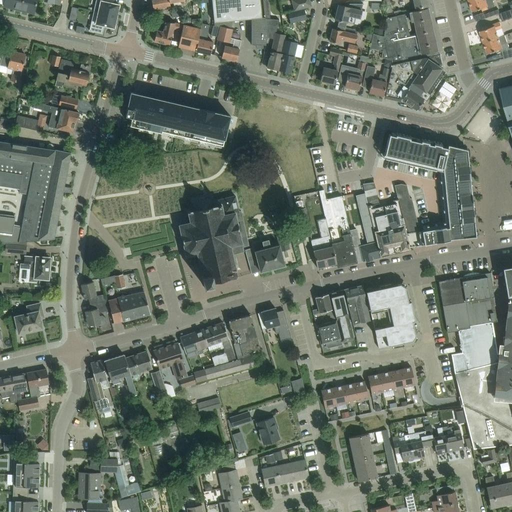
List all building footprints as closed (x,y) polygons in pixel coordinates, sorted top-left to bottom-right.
[(0,0),(0,3),(4,4),(4,6),(19,10),(20,7),(33,11),(33,13),(36,0),(0,0)] [(95,0),(93,10),(117,16),(120,4),(113,3),(113,0),(95,0)] [(151,0),(153,10),(170,7),(170,4),(185,1),(184,0),(151,0)] [(212,0),(214,24),(221,26),(218,37),(217,40),(233,44),(232,47),(224,45),(221,57),(236,61),(241,40),(230,37),(232,29),(230,28),(232,20),(250,20),(251,45),(265,44),(267,37),(265,17),(264,17),(262,17),(260,0),(212,0)] [(291,0),(294,10),(304,8),(312,7),(310,0),(291,0)] [(389,0),(383,0),(386,13),(392,12),(389,0)] [(427,6),(425,0),(413,0),(415,8),(427,6)] [(481,9),(482,11),(495,6),(492,0),(469,0),(473,12),(481,9)] [(334,19),(344,22),(346,22),(354,24),(355,16),(360,17),(362,10),(361,10),(363,4),(349,3),(348,7),(338,5),(334,19)] [(304,8),(294,10),(294,11),(288,12),(290,23),(307,19),(304,8)] [(432,30),(427,8),(409,12),(411,24),(414,23),(416,33),(432,30)] [(511,8),(511,9),(500,13),(503,21),(511,18),(511,8)] [(184,16),(183,9),(171,10),(172,18),(184,16)] [(476,21),(500,13),(498,9),(484,14),(484,12),(474,15),(476,21)] [(117,16),(93,10),(88,31),(102,34),(104,26),(114,28),(117,16)] [(384,36),(383,36),(383,41),(406,36),(410,35),(405,14),(386,18),(384,36)] [(201,23),(202,23),(200,29),(195,51),(210,55),(213,42),(206,40),(210,25),(206,24),(205,17),(201,18),(201,23)] [(270,19),(265,18),(267,37),(274,39),(267,68),(278,70),(282,54),(280,54),(284,39),(285,36),(283,36),(276,34),(279,19),(270,19)] [(500,21),(487,26),(488,28),(480,31),(484,43),(499,38),(496,31),(503,28),(500,21)] [(182,31),(183,25),(175,23),(175,24),(165,22),(163,32),(156,30),(154,41),(169,45),(173,29),(182,31)] [(214,26),(213,26),(210,36),(218,37),(221,26),(214,24),(214,26)] [(178,46),(195,51),(200,29),(183,25),(182,31),(178,46)] [(357,30),(337,25),(336,29),(332,28),(329,41),(339,44),(340,39),(354,43),(357,30)] [(410,35),(406,36),(383,41),(383,36),(372,34),(367,32),(365,37),(368,40),(371,40),(369,48),(382,51),(381,57),(392,60),(391,63),(397,64),(407,61),(407,57),(437,50),(436,43),(432,30),(416,33),(410,35)] [(484,43),(487,54),(496,51),(497,53),(502,51),(504,59),(511,56),(511,46),(509,48),(505,35),(499,38),(484,43)] [(293,56),(296,42),(284,39),(280,54),(282,54),(278,70),(289,73),(293,56)] [(358,47),(348,44),(346,51),(356,54),(358,47)] [(320,80),(334,84),(342,51),(330,48),(329,54),(334,55),(333,59),(334,59),(333,63),(334,64),(333,70),(323,67),(320,80)] [(0,63),(0,65),(7,67),(14,69),(11,80),(18,82),(23,64),(25,55),(11,51),(9,58),(2,56),(0,63)] [(391,68),(385,96),(401,99),(416,110),(424,99),(421,97),(425,91),(428,93),(430,93),(444,73),(443,71),(441,69),(441,68),(440,67),(442,64),(439,54),(407,61),(397,64),(391,63),(390,68),(391,68)] [(53,55),(51,63),(57,65),(59,57),(53,55)] [(340,70),(337,80),(345,82),(344,86),(359,90),(361,80),(365,63),(366,64),(368,57),(361,55),(359,62),(357,69),(355,69),(354,75),(347,74),(349,67),(341,65),(340,70)] [(62,59),(55,85),(62,87),(63,85),(73,87),(74,83),(80,85),(80,84),(85,85),(90,67),(82,65),(80,70),(72,68),(74,62),(62,59)] [(367,65),(364,76),(362,86),(370,88),(369,92),(383,95),(390,68),(383,67),(382,74),(379,73),(378,80),(372,79),(375,67),(367,65)] [(452,77),(445,87),(456,94),(463,84),(452,77)] [(509,120),(511,126),(511,131),(511,84),(500,88),(500,89),(501,91),(502,97),(504,103),(508,120),(509,120)] [(131,92),(125,115),(131,117),(130,125),(139,127),(139,126),(145,127),(145,129),(146,129),(147,127),(153,129),(152,130),(161,133),(162,131),(169,132),(170,131),(176,132),(175,134),(185,136),(185,134),(191,136),(191,137),(200,140),(200,138),(206,139),(206,141),(215,143),(215,142),(221,143),(221,144),(222,145),(229,115),(228,115),(227,119),(137,98),(138,94),(131,92)] [(61,95),(58,105),(75,110),(78,99),(61,95)] [(51,112),(51,116),(76,122),(78,113),(69,110),(43,104),(41,110),(51,112)] [(279,121),(280,105),(263,104),(262,120),(279,121)] [(309,122),(311,107),(295,105),(293,120),(309,122)] [(44,125),(47,116),(39,114),(37,123),(38,119),(17,115),(16,125),(29,128),(43,132),(44,125)] [(76,122),(51,116),(48,126),(63,130),(73,132),(75,122),(76,122)] [(389,134),(384,154),(442,168),(448,227),(445,227),(445,226),(425,230),(419,231),(411,198),(409,198),(406,185),(401,184),(394,185),(397,196),(393,197),(394,199),(398,198),(407,239),(409,247),(450,240),(450,239),(470,237),(471,229),(474,229),(475,229),(475,228),(474,223),(473,214),(473,209),(473,206),(472,202),(470,186),(470,180),(469,171),(469,170),(468,166),(468,165),(467,156),(464,157),(463,149),(464,149),(464,148),(448,144),(447,147),(441,146),(441,143),(434,141),(433,144),(428,143),(429,140),(421,138),(420,141),(409,139),(410,136),(396,132),(395,135),(389,134)] [(0,242),(6,242),(27,241),(44,240),(54,239),(71,152),(54,149),(54,150),(14,144),(0,141),(0,186),(20,189),(19,192),(28,193),(22,227),(14,226),(15,218),(0,215),(0,242)] [(364,191),(374,188),(373,182),(363,184),(364,191)] [(319,195),(317,188),(307,191),(308,198),(319,195)] [(374,188),(364,191),(365,195),(380,256),(391,253),(391,252),(395,251),(383,202),(378,203),(374,188)] [(323,189),(318,191),(322,204),(324,216),(325,216),(325,218),(331,243),(336,263),(337,267),(357,262),(357,261),(354,247),(350,235),(349,228),(346,217),(341,196),(326,199),(323,189)] [(356,233),(350,235),(354,247),(357,261),(364,259),(365,261),(380,257),(380,256),(365,195),(357,197),(368,243),(359,245),(356,233)] [(182,236),(179,236),(181,245),(183,245),(186,255),(189,255),(195,254),(197,253),(200,266),(201,271),(200,271),(204,286),(214,284),(214,283),(237,278),(237,277),(231,254),(228,245),(240,242),(242,250),(244,250),(243,247),(249,246),(248,245),(247,237),(242,218),(241,211),(238,212),(236,202),(235,196),(212,201),(211,197),(199,200),(194,201),(196,209),(188,211),(191,222),(179,225),(181,233),(182,236)] [(394,199),(383,202),(395,251),(398,250),(398,252),(410,249),(407,239),(398,198),(394,199)] [(296,210),(302,237),(311,235),(305,208),(296,210)] [(318,238),(310,239),(317,268),(336,263),(331,243),(325,218),(317,220),(320,233),(321,237),(318,238)] [(245,250),(249,265),(258,263),(260,271),(284,265),(280,250),(289,248),(284,230),(276,232),(279,244),(270,246),(268,239),(251,244),(252,248),(245,250)] [(6,242),(5,252),(26,253),(27,241),(6,242)] [(25,256),(24,263),(29,264),(27,282),(36,283),(36,278),(48,279),(49,258),(39,257),(25,256)] [(461,352),(451,354),(454,370),(454,372),(460,396),(462,406),(463,407),(473,449),(511,444),(511,267),(511,268),(511,266),(511,268),(504,269),(505,276),(504,276),(506,287),(507,287),(508,294),(510,293),(511,292),(511,299),(507,349),(503,348),(502,353),(498,353),(492,322),(470,326),(470,328),(458,331),(461,352)] [(462,277),(438,281),(439,288),(447,332),(458,331),(470,328),(470,326),(492,322),(497,321),(493,297),(494,297),(490,273),(481,274),(481,275),(462,278),(462,277)] [(116,282),(114,276),(114,275),(108,277),(100,278),(101,285),(116,282)] [(125,286),(122,275),(114,276),(116,282),(117,288),(125,286)] [(84,299),(88,298),(89,304),(105,300),(104,295),(101,296),(101,295),(96,296),(93,282),(81,284),(84,299)] [(388,346),(397,344),(412,341),(416,336),(405,287),(400,284),(366,291),(378,348),(388,346)] [(344,289),(346,299),(352,324),(369,320),(364,300),(366,300),(363,285),(344,289)] [(332,302),(336,320),(341,339),(341,342),(353,339),(353,336),(341,290),(330,293),(332,302)] [(150,314),(144,292),(128,295),(134,318),(150,314)] [(329,315),(331,322),(336,320),(332,302),(330,302),(328,294),(315,297),(319,313),(326,311),(327,315),(329,315)] [(128,295),(128,296),(108,301),(114,323),(134,318),(128,295)] [(105,300),(89,304),(91,310),(85,311),(88,326),(100,323),(101,326),(104,325),(106,322),(105,317),(102,315),(99,316),(98,313),(109,310),(106,300),(105,300)] [(18,333),(20,333),(22,334),(25,334),(26,332),(42,328),(40,318),(43,317),(40,304),(29,306),(30,313),(15,316),(18,333)] [(262,329),(274,326),(276,334),(278,333),(280,340),(291,337),(284,313),(283,310),(276,312),(275,308),(257,313),(262,329)] [(228,320),(235,343),(233,344),(238,360),(224,364),(227,374),(255,366),(251,354),(260,352),(250,314),(228,320)] [(316,326),(320,343),(320,344),(326,343),(334,341),(341,339),(336,320),(331,322),(316,326)] [(223,322),(201,330),(207,346),(209,351),(220,347),(221,349),(224,348),(225,350),(211,355),(214,365),(235,358),(223,322)] [(201,330),(191,333),(199,354),(203,352),(202,348),(207,346),(201,330)] [(191,333),(179,337),(185,354),(194,350),(196,355),(199,354),(191,333)] [(177,343),(165,347),(154,350),(159,368),(171,365),(175,379),(186,376),(181,361),(183,361),(177,343)] [(152,368),(147,351),(125,358),(130,375),(152,368)] [(125,358),(123,354),(104,360),(110,380),(124,375),(127,385),(126,385),(129,397),(136,395),(130,375),(125,358)] [(94,376),(87,378),(91,390),(94,401),(96,410),(97,410),(98,415),(111,412),(107,398),(106,398),(104,397),(102,389),(100,380),(107,378),(105,369),(102,359),(90,363),(94,376)] [(227,374),(224,364),(204,369),(206,379),(227,374)] [(400,369),(404,387),(415,384),(411,367),(400,369)] [(19,410),(40,407),(38,397),(40,396),(38,388),(37,388),(37,386),(49,384),(46,369),(26,373),(31,398),(17,400),(19,410)] [(204,369),(193,372),(196,382),(206,379),(204,369)] [(400,369),(389,372),(393,389),(404,387),(400,369)] [(151,373),(158,395),(163,393),(165,399),(168,398),(163,381),(162,382),(158,370),(151,373)] [(382,391),(393,389),(389,372),(378,374),(382,391)] [(15,392),(17,399),(21,398),(19,388),(26,387),(23,373),(12,376),(15,392)] [(367,376),(371,394),(372,399),(377,398),(376,393),(382,391),(378,374),(367,376)] [(12,376),(2,377),(5,391),(7,397),(9,396),(11,403),(17,401),(16,399),(17,399),(15,392),(12,376)] [(193,376),(179,380),(182,388),(195,383),(193,376)] [(364,381),(353,383),(357,401),(368,398),(364,381)] [(342,386),(346,403),(357,401),(353,383),(342,386)] [(342,386),(332,388),(335,405),(346,403),(342,386)] [(332,388),(321,390),(324,408),(335,405),(332,388)] [(224,393),(202,399),(204,404),(225,398),(224,393)] [(204,404),(206,412),(227,407),(226,399),(204,404)] [(465,422),(462,409),(455,411),(458,423),(465,422)] [(229,418),(230,419),(227,420),(230,427),(251,420),(249,411),(229,418)] [(263,444),(270,442),(279,438),(276,428),(277,428),(277,427),(276,427),(272,418),(256,423),(263,444)] [(453,426),(447,427),(447,426),(442,427),(447,452),(464,449),(461,439),(459,427),(453,428),(453,426)] [(432,432),(426,434),(428,446),(434,445),(436,454),(447,452),(442,427),(437,428),(438,436),(433,437),(432,432)] [(408,434),(414,459),(424,457),(423,447),(428,446),(426,434),(425,431),(408,434)] [(368,433),(349,437),(353,459),(372,455),(368,433)] [(392,441),(393,444),(395,453),(401,452),(403,461),(414,459),(408,434),(404,435),(406,443),(400,445),(398,436),(392,437),(393,441),(392,441)] [(42,436),(43,445),(54,444),(53,436),(42,436)] [(124,437),(117,440),(120,450),(127,447),(124,437)] [(235,442),(238,452),(247,450),(243,439),(235,442)] [(12,442),(3,442),(4,450),(12,450),(12,442)] [(488,456),(481,458),(483,465),(497,462),(494,449),(487,451),(488,456)] [(372,455),(353,459),(358,481),(377,477),(372,455)] [(14,456),(13,474),(16,474),(38,475),(39,463),(29,463),(29,457),(29,456),(14,456)] [(100,459),(100,471),(114,471),(117,471),(117,465),(117,459),(111,459),(110,459),(100,459)] [(305,460),(290,463),(294,480),(308,477),(305,460)] [(280,483),(294,480),(290,463),(276,466),(280,483)] [(117,471),(114,471),(122,498),(127,496),(125,487),(121,472),(119,465),(117,465),(117,471)] [(265,486),(280,483),(276,466),(261,469),(265,486)] [(239,484),(236,470),(218,473),(221,488),(239,484)] [(501,484),(506,504),(511,502),(511,471),(506,473),(508,483),(501,484)] [(81,498),(88,498),(88,502),(87,502),(102,503),(102,502),(101,502),(102,499),(102,497),(102,491),(97,491),(97,485),(100,485),(100,473),(79,473),(79,482),(81,482),(81,498)] [(7,474),(7,484),(13,485),(12,493),(28,494),(28,487),(38,487),(38,475),(16,474),(13,474),(11,474),(7,474)] [(493,476),(485,478),(491,507),(506,504),(501,484),(495,486),(493,476)] [(129,486),(125,487),(127,496),(141,491),(137,483),(129,486)] [(242,499),(239,484),(221,488),(224,501),(219,502),(219,503),(237,500),(242,499)] [(431,502),(433,507),(457,502),(454,491),(436,495),(438,501),(431,502)] [(12,493),(12,501),(14,502),(14,511),(16,511),(36,511),(37,501),(27,500),(28,494),(12,493)] [(404,495),(407,511),(410,511),(416,511),(412,493),(404,495)] [(137,496),(129,498),(132,511),(136,511),(140,511),(137,496)] [(221,511),(239,511),(237,500),(219,503),(221,511)] [(106,511),(107,503),(102,503),(87,502),(86,502),(86,511),(106,511)] [(458,511),(457,504),(457,502),(433,507),(433,511),(439,511),(440,511),(439,511),(458,511)]
